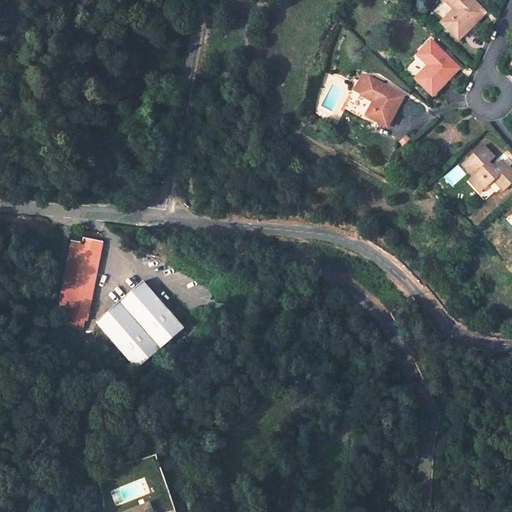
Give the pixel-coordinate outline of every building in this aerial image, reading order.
[(459,37),(483,11),(473,2),(471,3),(467,0),(443,0),(444,0),(452,8),(441,20),(459,37)] [(449,62),(443,56),(445,54),(433,42),(425,50),(428,52),(422,59),(430,67),(419,78),(436,96),(461,70),(451,61),(449,62)] [(422,59),(428,52),(425,50),(419,56),(422,59)] [(391,128),(407,96),(395,90),(393,93),(386,89),(387,86),(372,79),(367,88),(371,90),(366,98),(363,96),(361,100),(354,114),(368,122),(370,117),(391,128)] [(511,170),(504,163),(494,173),(489,167),(496,160),(484,149),(464,168),(475,180),(471,184),(483,195),(495,184),(500,180),(510,190),(511,187),(511,170)] [(495,184),(505,194),(510,190),(500,180),(495,184)] [(87,325),(101,245),(82,241),(81,246),(69,243),(65,270),(56,320),(87,325)] [(129,296),(96,326),(134,368),(138,368),(144,366),(155,357),(158,359),(172,347),(177,353),(186,346),(181,341),(188,335),(134,275),(122,286),(129,296)] [(152,511),(150,501),(123,511),(152,511)]
